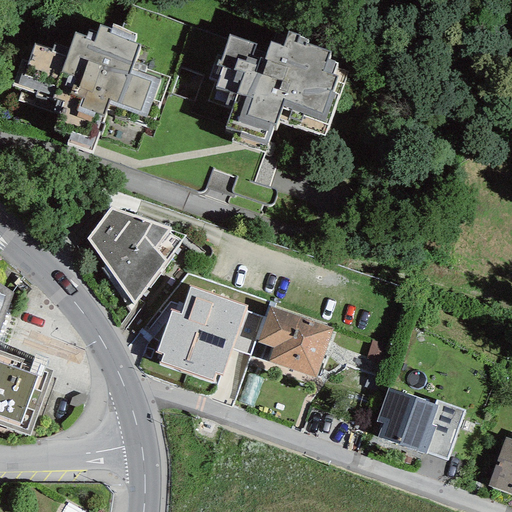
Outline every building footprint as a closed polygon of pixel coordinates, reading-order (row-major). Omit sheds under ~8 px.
[(67,143),(92,151),(99,132),(101,133),(104,124),(101,123),(107,108),(116,113),(115,117),(150,129),(169,77),(146,69),(147,67),(133,62),(139,45),(133,43),(136,34),(113,24),(111,29),(100,25),(97,33),(88,30),(86,37),(75,33),(68,51),(53,45),(51,50),(34,43),(28,62),(22,60),(11,86),(21,89),(17,101),(59,115),(55,130),(71,135),(67,143)] [(279,119),(324,136),(347,72),(336,68),(337,63),(327,59),(330,52),(305,44),(307,40),(298,37),(299,35),(288,31),(283,47),(270,42),(264,59),(260,58),(259,61),(251,58),(256,44),(229,35),(220,61),(218,61),(216,65),(223,67),(215,89),(229,93),(223,107),(231,110),(225,128),(235,130),(231,141),(265,152),(273,126),(275,127),(279,119)] [(86,239),(134,306),(148,287),(149,289),(175,255),(173,254),(186,236),(170,230),(171,229),(110,208),(86,239)] [(0,425),(30,436),(52,371),(0,351),(0,328),(14,294),(0,283),(0,425)] [(215,372),(222,375),(247,307),(190,286),(180,314),(171,311),(156,352),(163,354),(160,362),(212,381),(215,372)] [(268,361),(316,378),(333,328),(270,307),(257,343),(273,348),(268,361)] [(425,454),(435,427),(431,425),(438,406),(434,405),(388,388),(375,422),(382,424),(377,437),(425,454)] [(465,411),(437,400),(434,405),(438,406),(431,425),(435,427),(425,454),(447,461),(465,411)] [(511,440),(505,438),(487,486),(511,495),(511,440)]
